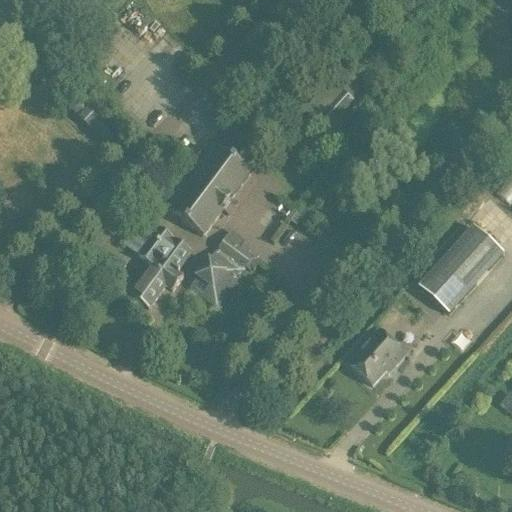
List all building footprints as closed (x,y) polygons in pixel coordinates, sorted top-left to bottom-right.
[(229,84),(246,101),(271,75),(253,58),(229,84)] [(296,107),(333,140),(360,111),(322,77),(296,107)] [(358,79),(346,92),(361,106),(373,93),(358,79)] [(119,136),(89,108),(80,119),(109,146),(119,136)] [(204,240),(251,176),(219,153),(172,216),(204,240)] [(511,179),(500,191),(510,202),(511,199),(511,179)] [(294,214),(288,222),(295,228),(301,220),(294,214)] [(448,318),(503,258),(473,231),(419,291),(448,318)] [(190,272),(184,267),(193,255),(167,236),(146,263),(155,270),(132,300),(150,313),(167,290),(173,295),(190,272)] [(220,252),(222,253),(220,255),(218,254),(191,291),(218,311),(245,274),(245,273),(246,271),(247,272),(254,262),(227,242),(220,252)] [(396,369),(406,358),(380,334),(349,368),(373,389),(393,366),(396,369)] [(511,396),(511,395),(500,408),(511,418),(511,396)]
